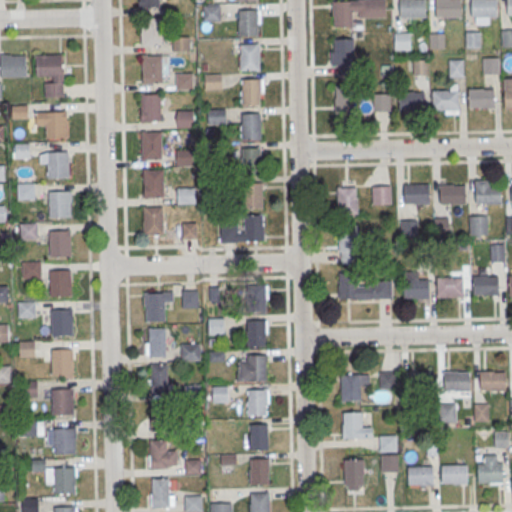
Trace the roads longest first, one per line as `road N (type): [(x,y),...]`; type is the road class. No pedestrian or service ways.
road 1 (residential): [(308,511),(292,0)]
road 2 (residential): [(114,511),(101,0)]
road 3 (residential): [(511,146),(297,153)]
road 4 (residential): [(511,332),(303,338)]
